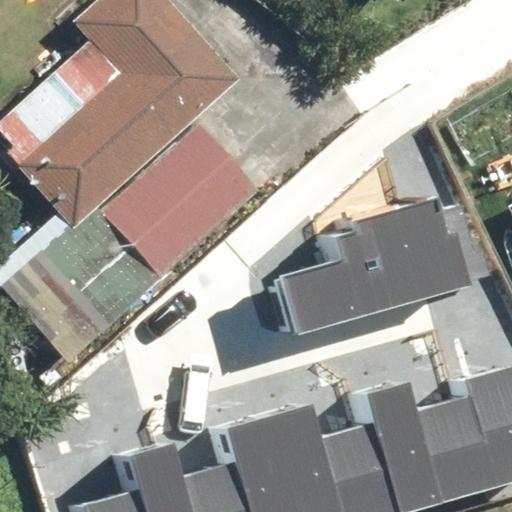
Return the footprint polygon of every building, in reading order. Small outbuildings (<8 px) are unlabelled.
[(189,125),(229,88),(149,0),(75,0),(51,22),(70,43),(0,106),(0,171),(54,231),(0,279),(0,298),(66,371),(255,199),(189,125)] [(269,278),(282,330),(472,283),(450,194),(332,223),(334,234),(317,238),(324,264),(269,278)] [(511,206),(499,213),(511,239),(511,206)] [(234,256),(172,312),(203,346),(264,290),(234,256)] [(72,507),(73,511),(382,511),(511,475),(511,427),(495,367),(450,380),(454,394),(397,410),(389,384),(342,397),(349,422),(298,437),(289,406),(202,431),(209,457),(173,467),(164,435),(112,450),(124,492),(72,507)] [(469,511),(469,509),(459,511),(440,511),(438,502),(402,511),(469,511)]
